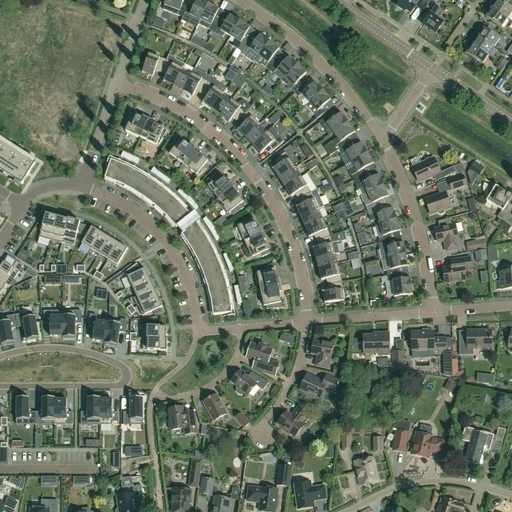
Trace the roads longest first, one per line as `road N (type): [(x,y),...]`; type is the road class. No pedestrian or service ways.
road 1 (residential): [(305,324),(293,252),(244,164),(187,113),(116,84)]
road 2 (residential): [(0,357),(48,348),(87,352),(118,363),(127,376),(116,386),(0,386)]
road 3 (residential): [(81,187),(106,193),(164,240),(184,274),(197,333),(241,330)]
road 4 (residential): [(381,140),(347,91),(244,0)]
road 5 (residential): [(437,312),(417,227),(381,140)]
road 6 (residential): [(346,511),(432,481),(511,495)]
road 7 (residential): [(305,324),(437,312)]
road 8 (residential): [(261,444),(260,427),(291,379),(305,324)]
road 9 (tertiary): [(432,69),(330,0)]
road 10 (residential): [(241,330),(232,363),(209,387),(156,399)]
